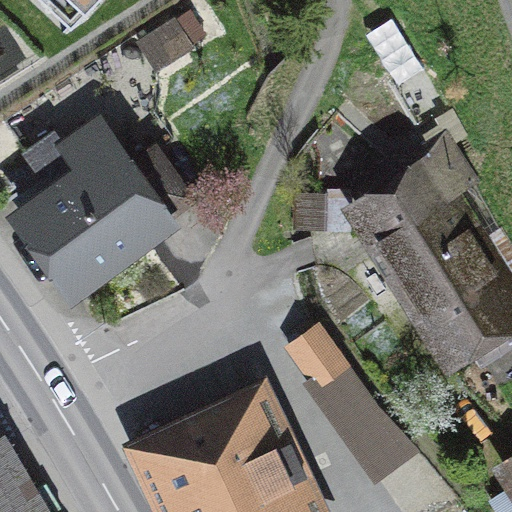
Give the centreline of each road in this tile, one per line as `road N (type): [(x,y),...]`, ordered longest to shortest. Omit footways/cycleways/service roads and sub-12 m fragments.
road 1 (residential): [(49,393),(204,301),(329,41),(335,0)]
road 2 (secondary): [(49,393),(116,511)]
